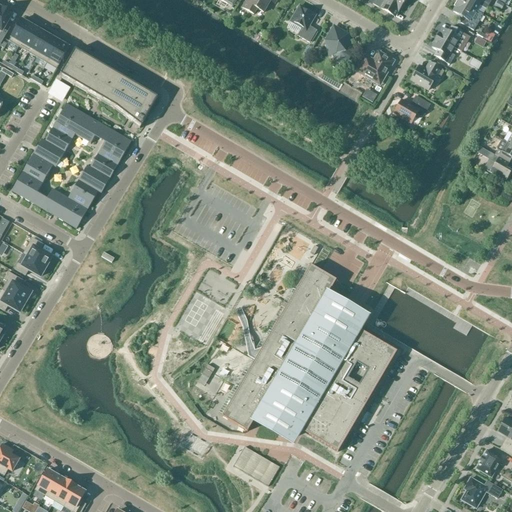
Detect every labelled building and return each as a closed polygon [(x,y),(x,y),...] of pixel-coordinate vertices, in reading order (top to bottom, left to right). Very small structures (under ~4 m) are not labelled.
[(247,0),(242,9),(253,15),(257,10),(263,14),(270,2),(274,5),(277,0),(247,0)] [(375,0),(373,5),(395,18),(403,5),(403,6),(404,4),(396,0),(375,0)] [(458,0),(458,1),(475,12),(479,6),(486,10),(492,0),(491,0),(458,0)] [(483,16),(475,12),(458,1),(454,7),(456,8),(453,13),(464,19),(461,24),(474,32),(479,22),(483,16)] [(504,5),(498,2),(495,8),(501,11),(504,5)] [(309,27),(315,16),(300,7),(290,23),(301,29),(297,37),(309,44),(317,32),(309,27)] [(0,11),(0,46),(10,30),(5,27),(12,15),(1,9),(1,10),(0,11)] [(21,21),(9,42),(19,48),(31,27),(28,25),(21,21)] [(31,27),(19,48),(28,54),(41,32),(35,29),(34,29),(31,27)] [(436,38),(454,49),(460,52),(468,37),(467,36),(456,30),(450,27),(447,32),(443,30),(440,35),(438,34),(436,38)] [(348,52),(352,51),(348,35),(339,30),(330,32),(325,42),(329,57),(333,56),(334,61),(339,64),(340,67),(347,65),(346,62),(347,62),(350,57),(348,52)] [(495,36),(487,31),(483,39),(491,44),(495,36)] [(41,32),(28,54),(37,59),(49,38),(46,36),(47,36),(41,32)] [(49,38),(37,59),(47,64),(59,44),(56,42),(56,41),(50,37),(49,38)] [(483,48),(486,42),(478,37),(474,43),(483,48)] [(451,54),(454,49),(436,38),(433,43),(435,43),(432,49),(442,55),(439,60),(449,66),(455,57),(451,54)] [(59,44),(47,64),(56,70),(69,49),(63,45),(62,46),(59,44)] [(62,73),(59,78),(114,110),(132,124),(139,130),(157,99),(75,51),(62,73)] [(381,84),(394,62),(378,53),(371,65),(363,60),(356,72),(377,85),(381,84)] [(440,79),(444,72),(432,65),(428,72),(419,67),(411,81),(428,92),(436,77),(440,79)] [(56,83),(50,94),(61,101),(68,89),(56,83)] [(349,93),(360,98),(364,90),(353,85),(349,93)] [(366,91),(362,98),(373,104),(377,97),(366,91)] [(425,115),(430,106),(415,97),(410,106),(401,101),(393,114),(411,125),(419,112),(425,115)] [(42,140),(11,192),(31,204),(53,167),(56,168),(75,135),(90,145),(102,125),(90,118),(86,116),(67,105),(45,142),(42,140)] [(52,190),(41,210),(76,230),(98,193),(101,195),(132,142),(112,131),(90,168),(87,166),(68,199),(52,190)] [(491,138),(498,142),(502,134),(495,131),(491,138)] [(511,146),(507,144),(503,141),(501,142),(497,149),(497,151),(498,152),(495,157),(509,165),(511,160),(511,159),(511,146)] [(509,165),(495,157),(490,154),(487,159),(489,161),(484,170),(505,183),(511,173),(506,170),(509,165)] [(32,240),(23,255),(28,257),(46,268),(46,267),(51,258),(40,251),(43,246),(32,240)] [(314,246),(310,254),(313,256),(318,249),(314,246)] [(18,264),(14,270),(25,276),(28,271),(40,278),(45,268),(45,269),(46,268),(28,257),(22,267),(18,264)] [(362,333),(358,331),(350,344),(341,339),(343,337),(318,322),(322,317),(325,319),(328,315),(324,313),(331,301),(326,298),(336,281),(327,276),(318,271),(313,268),(312,267),(311,267),(310,268),(304,278),(300,275),(298,280),(301,282),(296,291),(292,289),(289,294),(293,296),(287,305),(283,303),(281,307),(285,310),(280,319),(278,318),(276,321),(278,322),(271,333),(268,331),(265,335),(269,337),(247,374),(243,372),(241,377),(244,379),(239,388),(235,386),(233,390),(236,393),(222,417),(246,432),(247,433),(254,421),(258,424),(258,425),(287,442),(296,428),(300,430),(300,431),(303,433),(338,453),(350,432),(353,427),(354,427),(355,424),(380,382),(382,380),(381,379),(396,353),(366,335),(363,334),(362,333)] [(8,281),(3,290),(7,293),(25,304),(26,303),(25,303),(31,294),(19,287),(22,281),(8,273),(4,279),(8,281)] [(3,290),(0,294),(0,309),(4,312),(8,306),(19,313),(25,304),(7,293),(3,290)] [(262,316),(258,321),(265,326),(268,321),(262,316)] [(207,366),(202,375),(209,379),(214,370),(208,366),(207,366)] [(497,433),(508,439),(505,445),(511,449),(511,422),(505,419),(497,433)] [(2,445),(0,448),(0,474),(4,476),(8,470),(12,472),(19,460),(11,456),(13,452),(2,445)] [(245,448),(233,467),(268,488),(279,468),(245,448)] [(482,458),(479,463),(480,463),(475,470),(491,479),(502,460),(487,451),(482,458)] [(47,471),(35,491),(45,497),(57,477),(47,471)] [(57,477),(45,497),(54,502),(66,482),(65,482),(57,477)] [(466,487),(468,489),(461,501),(476,509),(485,493),(497,499),(502,491),(486,482),(484,487),(470,479),(466,487)] [(66,482),(54,502),(64,508),(75,488),(76,488),(76,487),(66,481),(65,482),(66,482)] [(75,488),(64,508),(71,511),(81,511),(85,506),(80,502),(85,493),(76,488),(75,488)]
